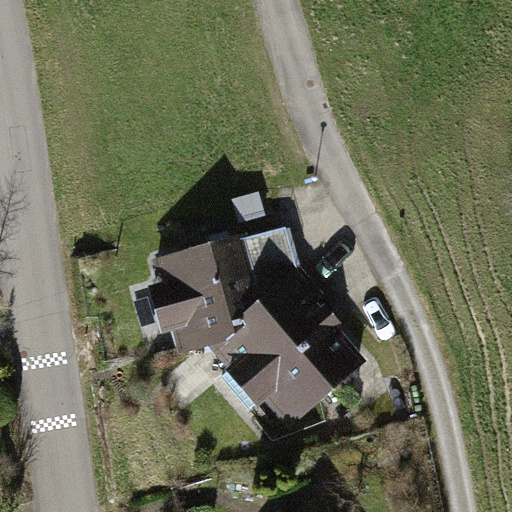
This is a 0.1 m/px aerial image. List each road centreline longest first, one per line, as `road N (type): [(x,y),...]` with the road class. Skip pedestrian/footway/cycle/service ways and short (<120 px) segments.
road 1 (residential): [(70,511),(16,150)]
road 2 (track): [(466,511),(430,352),(394,276)]
